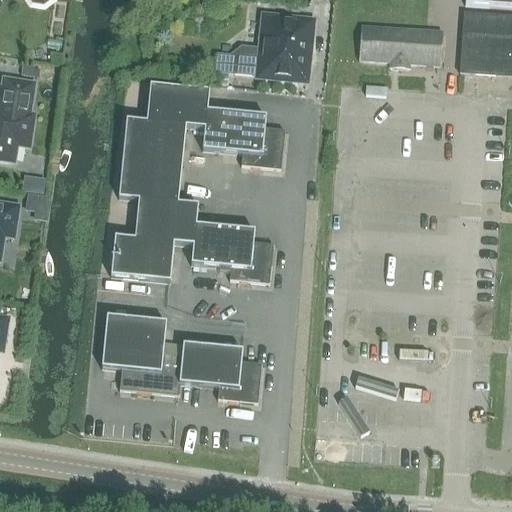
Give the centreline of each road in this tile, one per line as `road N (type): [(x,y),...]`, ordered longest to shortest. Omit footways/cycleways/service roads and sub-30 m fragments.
road 1 (unclassified): [(270,499),(297,113)]
road 2 (tertiary): [(270,499),(0,458)]
